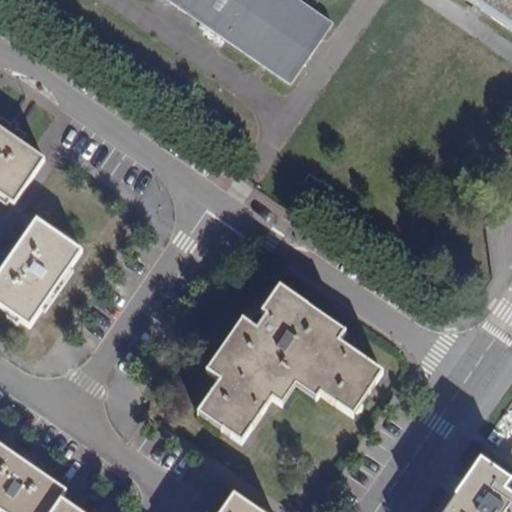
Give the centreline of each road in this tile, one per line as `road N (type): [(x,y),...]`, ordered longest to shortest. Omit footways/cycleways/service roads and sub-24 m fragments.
road 1 (residential): [(215,202),(471,377)]
road 2 (residential): [(63,427),(215,202)]
road 3 (residential): [(0,51),(215,202)]
road 4 (unclassified): [(376,511),(471,377)]
